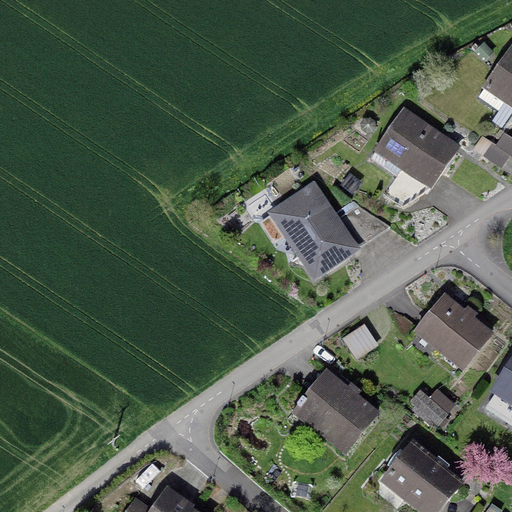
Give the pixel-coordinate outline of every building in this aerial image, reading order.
[(511,51),(477,101),(497,115),(504,104),(511,109),(511,51)] [(430,132),(403,113),(370,161),(395,179),(401,170),(430,191),(455,155),(427,136),(430,132)] [(511,157),(511,139),(504,134),(496,147),(511,157)] [(496,147),(483,138),(473,152),(502,171),(511,157),(496,147)] [(305,253),(299,257),(314,280),(353,253),(338,230),(334,233),(307,193),(278,213),(305,253)] [(465,312),(462,316),(443,301),(415,335),(462,372),(489,338),(470,323),(473,319),(465,312)] [(355,360),(377,349),(365,327),(344,339),(355,360)] [(511,367),(495,394),(511,405),(511,408),(511,410),(511,415),(511,416),(511,367)] [(320,426),(314,432),(342,456),(374,418),(359,405),(358,407),(345,396),(346,395),(324,377),(303,403),(301,402),(296,408),(299,411),(300,410),(320,426)] [(446,417),(419,394),(409,406),(436,429),(446,417)] [(407,495),(403,501),(416,511),(439,511),(459,488),(432,466),(433,465),(412,447),(387,478),(407,495)] [(188,511),(165,495),(153,511),(144,511),(134,505),(128,511),(188,511)]
